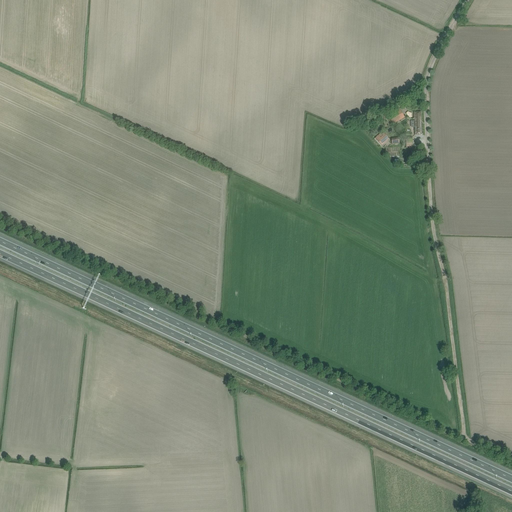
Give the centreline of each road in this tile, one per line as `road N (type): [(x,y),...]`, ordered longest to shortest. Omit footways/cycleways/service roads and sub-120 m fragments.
road 1 (motorway): [(0,253),(511,493)]
road 2 (motorway): [(511,475),(0,240)]
road 3 (track): [(464,436),(0,223)]
road 4 (track): [(428,154),(463,433),(511,460)]
road 5 (unclassified): [(428,154),(428,71),(464,0)]
